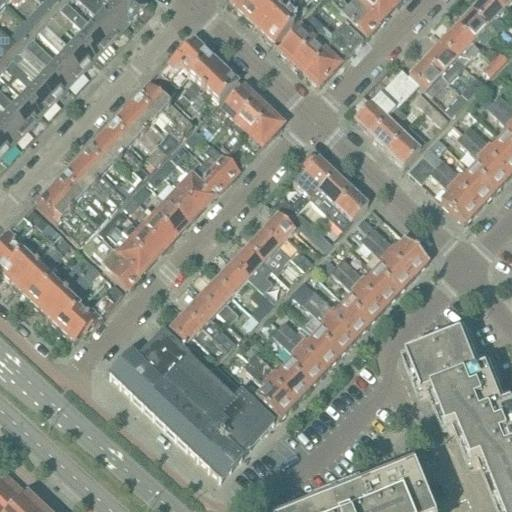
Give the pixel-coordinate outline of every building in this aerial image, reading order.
[(47,0),(39,9),(45,14),(58,1),(56,0),(47,0)] [(75,0),(74,1),(86,13),(94,21),(93,23),(88,28),(87,29),(109,49),(122,35),(85,0),(75,0)] [(85,0),(122,35),(135,20),(114,0),(114,1),(108,7),(107,7),(99,0),(85,0)] [(137,0),(112,0),(114,1),(114,0),(135,20),(144,11),(136,3),(137,0)] [(235,0),(229,7),(243,21),(262,1),(263,0),(235,0)] [(263,0),(262,1),(243,21),(258,35),(290,0),(278,0),(273,6),(267,0),(263,0)] [(290,0),(258,35),(273,49),(291,29),(284,23),(301,5),(299,2),(300,0),(290,0)] [(349,0),(322,0),(325,3),(335,12),(350,27),(352,28),(365,41),(378,27),(356,6),(349,0)] [(349,0),(356,6),(378,27),(391,14),(375,0),(349,0)] [(401,0),(375,0),(391,14),(403,1),(401,0)] [(497,40),(511,24),(485,0),(483,0),(470,15),(487,31),(497,40)] [(511,4),(511,0),(486,0),(502,15),(511,4)] [(325,3),(320,8),(331,18),(335,12),(325,3)] [(88,28),(79,20),(67,9),(66,8),(59,15),(81,36),(73,43),(95,63),(109,49),(87,29),(88,28)] [(28,21),(34,26),(45,14),(39,9),(28,21)] [(454,31),(472,47),(487,31),(470,15),(454,31)] [(305,24),(277,53),(291,66),(319,37),(322,33),(324,32),(310,19),(305,24)] [(319,37),(291,66),(304,78),(332,49),(349,31),(344,27),(342,29),(331,41),(322,33),(319,37)] [(9,41),(15,46),(27,34),(21,29),(9,41)] [(73,43),(66,50),(58,43),(45,30),(38,37),(59,58),(60,57),(81,78),(95,63),(73,43)] [(332,49),(304,78),(317,90),(319,90),(362,44),(349,31),(332,49)] [(472,47),(454,31),(439,47),(456,64),(464,70),(479,54),(472,47)] [(0,36),(0,62),(15,46),(9,41),(7,43),(0,36)] [(31,44),(25,51),(68,92),(81,78),(60,57),(59,58),(53,65),(31,44)] [(159,78),(151,87),(167,102),(176,92),(169,86),(181,73),(188,79),(208,59),(193,45),(184,55),(182,53),(159,78)] [(464,70),(456,64),(439,47),(424,64),(441,80),(447,86),(448,87),(464,70)] [(25,51),(18,58),(26,66),(40,79),(33,86),(54,106),(68,92),(25,51)] [(497,72),(506,62),(500,56),(491,65),(497,72)] [(195,86),(173,108),(182,116),(190,107),(222,73),(208,59),(188,79),(195,86)] [(447,86),(441,80),(424,64),(408,80),(417,89),(431,102),(443,90),(447,86)] [(26,93),(19,100),(41,120),(54,106),(33,86),(20,73),(12,65),(5,73),(18,85),(26,93)] [(497,72),(491,65),(482,75),(489,81),(497,72)] [(190,107),(182,116),(190,123),(198,115),(211,101),(217,107),(237,86),(222,73),(190,107)] [(353,125),(370,140),(397,112),(417,89),(408,80),(401,74),(353,125)] [(475,82),(460,98),(466,104),(482,88),(475,82)] [(148,91),(135,104),(156,124),(162,117),(185,139),(191,132),(148,91)] [(203,132),(197,138),(201,142),(205,146),(227,123),(232,128),(255,104),(242,91),(214,121),(203,132)] [(12,108),(0,97),(0,96),(0,110),(5,115),(6,115),(27,135),(41,120),(19,100),(12,108)] [(419,98),(413,104),(425,115),(430,109),(419,98)] [(450,121),(466,104),(460,98),(444,115),(450,121)] [(511,113),(498,100),(492,107),(511,125),(511,113)] [(135,104),(123,117),(166,158),(173,152),(179,145),(175,141),(169,136),(163,143),(150,130),(156,124),(135,104)] [(233,139),(220,153),(227,159),(240,146),(268,116),(255,104),(232,128),(227,133),(233,139)] [(511,125),(492,107),(486,113),(508,135),(499,144),(511,155),(511,125)] [(430,109),(425,115),(441,131),(447,125),(430,109)] [(397,112),(370,140),(386,156),(402,139),(395,132),(406,120),(397,112)] [(0,120),(0,136),(13,149),(27,135),(6,115),(5,115),(0,120)] [(268,116),(240,146),(254,159),(281,130),(281,128),(268,116)] [(123,117),(110,130),(131,150),(137,144),(152,158),(146,164),(145,164),(153,172),(160,165),(166,158),(123,117)] [(125,156),(131,150),(110,130),(98,144),(141,185),(148,178),(138,170),(139,169),(125,156)] [(409,132),(402,139),(386,156),(403,172),(425,148),(409,132)] [(468,132),(462,138),(508,181),(511,176),(511,155),(499,144),(491,153),(468,132)] [(191,152),(201,142),(197,138),(195,135),(185,146),(191,152)] [(0,136),(0,163),(11,151),(13,149),(0,136)] [(462,138),(456,145),(478,166),(470,175),(493,197),(508,181),(462,138)] [(98,144),(85,157),(106,176),(112,170),(135,191),(141,185),(98,144)] [(437,144),(422,159),(436,172),(440,177),(478,213),(493,197),(470,175),(461,184),(437,161),(446,152),(437,144)] [(208,162),(202,168),(225,189),(238,176),(223,162),(211,150),(204,157),(208,162)] [(179,152),(170,161),(177,168),(186,158),(179,152)] [(85,157),(73,170),(117,211),(129,198),(119,189),(114,195),(100,183),(106,176),(85,157)] [(422,159),(407,176),(420,189),(429,179),(436,172),(422,159)] [(241,160),(235,167),(241,172),(247,166),(241,160)] [(287,229),(309,205),(334,178),(317,162),(292,189),(302,198),(291,210),(281,201),(270,213),(277,219),(287,229)] [(157,175),(164,181),(173,171),(167,165),(157,175)] [(195,176),(190,181),(198,188),(213,202),(225,189),(202,168),(195,176)] [(81,203),(87,196),(110,218),(117,211),(73,170),(60,183),(81,203)] [(436,172),(429,179),(434,184),(449,197),(440,207),(462,228),(464,228),(478,213),(440,177),(436,172)] [(154,191),(164,181),(157,175),(148,185),(154,191)] [(350,193),(334,178),(309,205),(325,220),(350,193)] [(176,184),(172,189),(178,194),(200,216),(213,202),(198,188),(190,181),(182,190),(176,184)] [(75,209),(81,203),(60,183),(48,196),(92,237),(98,231),(89,222),(75,209)] [(133,201),(139,207),(148,197),(142,191),(133,201)] [(367,209),(350,193),(325,220),(342,236),(367,209)] [(188,229),(200,216),(178,194),(165,207),(188,229)] [(86,244),(92,237),(48,196),(35,210),(56,229),(62,223),(76,236),(77,235),(86,244)] [(129,218),(139,207),(133,201),(123,211),(129,218)] [(176,242),(188,229),(165,207),(153,221),(176,242)] [(0,277),(0,278),(20,257),(13,251),(32,231),(31,230),(33,228),(40,221),(32,213),(0,246),(0,277)] [(146,214),(134,227),(141,234),(163,255),(176,242),(153,221),(146,214)] [(371,214),(364,222),(392,249),(400,242),(371,214)] [(108,227),(114,234),(124,223),(117,217),(108,227)] [(298,217),(290,225),(306,241),(312,234),(314,232),(298,217)] [(294,236),(287,229),(277,219),(261,236),(278,252),(286,243),(294,236)] [(40,221),(33,228),(41,235),(48,228),(40,221)] [(116,260),(139,281),(151,268),(121,240),(114,234),(108,227),(98,238),(105,244),(107,242),(121,255),(116,260)] [(129,231),(121,240),(151,268),(163,255),(141,234),(134,227),(129,231)] [(20,257),(0,278),(15,292),(62,242),(55,235),(48,228),(41,235),(20,257)] [(329,250),(312,234),(306,241),(323,257),(329,250)] [(375,235),(368,241),(412,283),(422,272),(427,266),(403,244),(395,254),(375,235)] [(290,263),(278,252),(261,236),(245,252),(271,276),(276,282),(284,273),(282,271),(290,263)] [(100,270),(126,295),(139,281),(116,260),(115,260),(95,241),(82,254),(89,260),(93,256),(104,267),(100,270)] [(362,248),(382,267),(374,276),(397,298),(412,283),(368,241),(362,248)] [(15,292),(30,306),(49,285),(42,279),(61,259),(60,258),(69,249),(62,242),(15,292)] [(286,243),(278,252),(290,263),(291,264),(304,277),(312,268),(286,243)] [(245,252),(230,268),(247,285),(257,294),(262,299),(271,289),(264,283),(271,276),(245,252)] [(325,261),(320,267),(328,275),(332,279),(353,299),(344,308),(367,330),(382,314),(339,273),(337,271),(336,272),(334,269),(325,261)] [(49,285),(30,306),(44,320),(83,279),(92,269),(84,262),(84,263),(75,272),(75,271),(56,291),(49,285)] [(343,264),(337,271),(339,273),(382,314),(397,298),(374,276),(365,285),(345,266),(343,264)] [(232,301),(247,285),(230,268),(214,285),(232,301)] [(83,279),(44,320),(59,333),(78,313),(72,307),(91,287),(99,277),(100,277),(92,269),(83,279)] [(225,308),(232,301),(214,285),(199,301),(216,317),(229,329),(237,320),(225,308)] [(367,330),(344,308),(336,317),(302,285),(296,292),(297,293),(352,345),(367,330)] [(78,313),(59,333),(73,347),(83,337),(84,339),(113,308),(122,299),(113,290),(104,299),(85,319),(78,313)] [(297,293),(290,299),(323,330),(314,339),(338,361),(352,345),(297,293)] [(250,319),(257,325),(273,309),(262,299),(257,294),(251,301),(260,309),(250,319)] [(209,325),(216,317),(199,301),(184,317),(201,333),(220,352),(227,358),(235,349),(209,325)] [(184,317),(168,334),(185,350),(192,342),(212,361),(220,352),(201,333),(184,317)] [(242,329),(248,335),(257,325),(250,319),(251,320),(242,329)] [(323,377),(338,361),(314,339),(306,348),(285,329),(279,336),(323,377)] [(272,429),(273,428),(213,372),(211,374),(185,350),(168,334),(138,366),(130,359),(109,381),(219,486),(241,463),(240,462),(249,452),(248,451),(259,439),(260,440),(261,439),(260,438),(270,427),(272,429)] [(511,511),(511,406),(505,409),(490,370),(480,374),(465,335),(407,359),(423,399),(433,395),(448,434),(458,430),(473,469),(483,465),(501,511),(511,511)] [(293,362),(285,371),(308,392),(323,377),(279,336),(273,342),(293,362)] [(212,361),(211,362),(217,367),(227,358),(220,352),(212,361)] [(254,359),(248,365),(249,367),(293,408),(308,392),(285,371),(276,380),(256,360),(254,359)] [(248,365),(241,372),(264,393),(255,402),(277,424),(278,424),(293,408),(249,367),(248,365)] [(434,511),(417,470),(311,511),(434,511)] [(38,511),(5,480),(0,485),(0,511),(38,511)]
